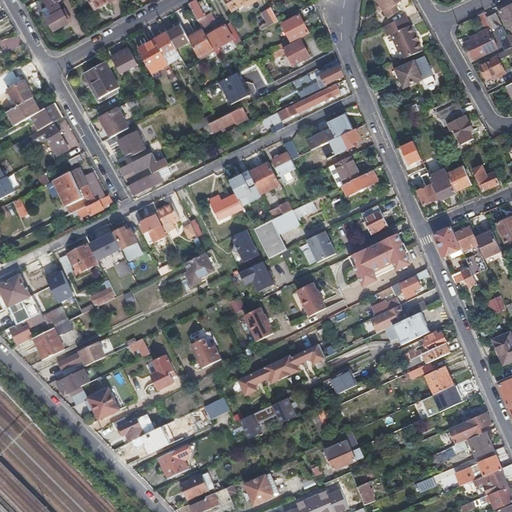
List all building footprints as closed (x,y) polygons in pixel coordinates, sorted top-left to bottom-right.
[(44,0),(48,7),(53,16),(48,19),(55,31),(72,21),(66,10),(63,11),(58,1),(60,0),(44,0)] [(117,0),(89,0),(95,9),(110,0),(111,0),(113,2),(117,0)] [(195,0),(193,0),(189,3),(203,28),(204,31),(214,25),(208,13),(210,13),(202,0),(200,0),(197,2),(195,0)] [(257,0),(223,0),(232,13),(257,0)] [(376,0),(388,19),(407,7),(403,0),(376,0)] [(511,26),(511,5),(499,11),(508,28),(511,26)] [(53,16),(48,7),(43,10),(48,19),(53,16)] [(259,25),(262,31),(279,21),(271,7),(262,12),(266,21),(259,25)] [(484,11),(477,15),(485,30),(470,37),(471,41),(464,45),(471,60),(499,47),(489,28),(492,27),(487,17),(484,11)] [(492,27),(494,30),(503,26),(496,13),(487,17),(492,27)] [(292,40),(309,31),(300,15),(284,23),(292,40)] [(394,33),(405,59),(424,50),(421,43),(423,42),(414,26),(412,26),(408,17),(386,26),(390,35),(394,33)] [(242,41),(231,24),(224,27),(230,37),(235,45),(236,44),(242,41)] [(181,25),(168,32),(176,48),(189,41),(187,37),(181,25)] [(210,35),(224,27),(223,25),(208,33),(210,35)] [(498,35),(505,50),(511,47),(511,46),(511,44),(508,37),(507,34),(503,26),(494,30),(495,33),(500,31),(501,34),(498,35)] [(215,45),(230,37),(224,27),(210,35),(215,45)] [(204,31),(203,28),(187,37),(189,41),(198,57),(210,50),(214,56),(217,54),(204,31)] [(168,32),(154,39),(162,54),(167,64),(181,56),(176,48),(168,32)] [(0,49),(3,55),(21,44),(15,34),(0,43),(0,49)] [(162,54),(154,39),(138,48),(145,63),(151,73),(168,64),(167,64),(162,54)] [(285,48),(287,51),(293,63),(310,55),(301,39),(285,48)] [(136,64),(127,49),(113,57),(121,72),(136,64)] [(491,77),(492,79),(505,72),(497,58),(481,66),(487,79),(491,77)] [(420,59),(393,71),(396,79),(399,77),(404,88),(428,77),(420,59)] [(99,98),(118,87),(105,62),(85,72),(99,98)] [(0,76),(0,85),(11,79),(11,80),(24,73),(19,65),(0,76)] [(344,75),(339,65),(321,74),(325,82),(323,83),(319,84),(318,81),(306,87),(306,89),(298,93),(300,97),(344,75)] [(244,79),(253,82),(255,74),(247,72),(244,79)] [(237,73),(219,82),(230,104),(248,95),(237,73)] [(310,80),(307,73),(293,80),(297,87),(310,80)] [(12,108),(32,97),(33,96),(24,81),(8,90),(10,92),(15,102),(11,105),(10,105),(12,108)] [(295,104),(298,112),(341,92),(337,83),(295,104)] [(5,94),(11,105),(15,102),(10,92),(5,94)] [(473,129),(456,96),(424,110),(426,116),(434,113),(442,127),(447,124),(456,140),(459,139),(461,144),(473,138),(470,132),(473,129)] [(12,108),(8,110),(15,124),(30,116),(40,111),(32,97),(12,108)] [(135,98),(133,99),(126,102),(129,107),(137,103),(135,98)] [(54,121),(64,116),(56,102),(40,111),(30,116),(38,130),(42,128),(42,127),(54,121)] [(277,122),(298,112),(295,104),(273,115),(277,122)] [(248,118),(243,106),(215,120),(210,123),(215,130),(216,132),(222,129),(226,127),(236,122),(237,123),(248,118)] [(108,133),(111,138),(128,129),(122,118),(124,117),(117,107),(99,117),(105,128),(108,126),(111,131),(108,133)] [(196,123),(199,128),(205,125),(210,123),(215,120),(212,114),(196,123)] [(309,139),(314,149),(340,136),(353,129),(345,114),(328,122),(329,125),(331,128),(326,130),(309,139)] [(266,118),(260,122),(264,129),(277,122),(273,115),(266,118)] [(42,127),(42,128),(33,134),(37,141),(46,136),(57,153),(68,147),(54,121),(42,127)] [(210,123),(205,125),(210,133),(215,130),(210,123)] [(274,126),(277,131),(283,127),(281,123),(274,126)] [(13,144),(18,141),(10,127),(5,130),(13,144)] [(361,138),(355,128),(353,129),(340,136),(341,141),(338,143),(342,150),(345,149),(354,145),(353,142),(361,138)] [(127,155),(144,145),(136,131),(119,140),(127,155)] [(19,141),(22,147),(31,142),(28,136),(19,141)] [(420,161),(422,159),(413,140),(401,146),(410,164),(414,163),(415,166),(421,164),(420,161)] [(0,166),(24,153),(20,146),(18,141),(13,144),(0,150),(0,166)] [(292,141),(284,145),(288,153),(291,157),(298,154),(292,141)] [(80,153),(69,159),(72,164),(82,159),(80,153)] [(152,153),(122,168),(125,176),(135,171),(137,173),(153,165),(151,161),(155,159),(152,153)] [(285,175),(296,169),(292,160),(291,157),(288,153),(273,160),(283,179),(286,177),(285,175)] [(361,175),(351,155),(335,163),(339,171),(343,179),(345,183),(361,175)] [(159,172),(169,167),(165,159),(153,165),(157,173),(159,172)] [(251,172),(262,194),(280,185),(270,162),(251,172)] [(473,170),(482,191),(499,184),(495,173),(486,176),(482,166),(473,170)] [(448,175),(455,192),(472,184),(470,179),(473,177),(469,167),(465,168),(464,167),(447,174),(448,175)] [(408,174),(412,182),(422,178),(421,175),(424,174),(421,169),(408,174)] [(377,181),(371,170),(361,175),(345,183),(343,184),(349,195),(377,181)] [(55,180),(72,213),(76,211),(87,205),(96,200),(88,184),(80,188),(78,182),(71,171),(55,180)] [(262,194),(251,172),(250,171),(230,180),(237,194),(239,199),(245,196),(250,206),(265,199),(262,194)] [(336,182),(343,179),(339,171),(332,175),(336,182)] [(37,176),(43,186),(49,182),(44,172),(37,176)] [(157,173),(130,186),(135,194),(163,180),(159,172),(157,173)] [(0,208),(14,201),(43,186),(37,176),(35,173),(0,191),(0,208)] [(94,174),(78,182),(80,188),(88,184),(96,200),(107,195),(94,174)] [(441,198),(455,192),(448,175),(442,178),(441,176),(433,179),(441,198)] [(432,185),(418,191),(424,205),(438,199),(432,185)] [(103,206),(113,202),(109,194),(107,195),(96,200),(87,205),(91,212),(92,214),(104,208),(103,206)] [(219,195),(209,201),(219,221),(244,208),(239,199),(237,194),(223,201),(219,195)] [(312,200),(310,201),(312,205),(321,200),(319,196),(312,200)] [(270,210),(275,219),(292,210),(290,205),(288,201),(270,210)] [(290,205),(292,210),(298,207),(300,206),(298,202),(290,205)] [(172,203),(157,210),(158,213),(163,224),(167,232),(174,228),(172,224),(180,220),(172,203)] [(87,205),(76,211),(80,218),(91,212),(87,205)] [(292,210),(275,219),(279,228),(302,217),(300,212),(298,207),(292,210)] [(137,211),(131,214),(137,226),(140,224),(145,233),(158,226),(163,224),(158,213),(142,221),(137,211)] [(387,225),(380,211),(365,219),(372,233),(387,225)] [(196,235),(197,236),(202,234),(194,217),(188,220),(190,223),(196,235)] [(511,217),(496,223),(505,244),(511,240),(511,217)] [(271,221),(275,230),(279,228),(275,219),(271,221)] [(254,229),(269,258),(285,250),(275,230),(271,221),(254,229)] [(190,223),(182,227),(188,238),(196,235),(190,223)] [(165,240),(170,237),(169,235),(167,232),(163,224),(158,226),(165,240)] [(131,235),(127,227),(116,232),(124,247),(138,240),(134,233),(131,235)] [(434,235),(443,257),(462,249),(455,234),(451,227),(434,235)] [(455,234),(462,249),(462,250),(464,254),(478,247),(470,227),(455,234)] [(231,236),(243,261),(257,254),(246,229),(231,236)] [(326,230),(307,240),(318,262),(337,253),(326,230)] [(493,231),(476,238),(485,258),(501,251),(493,231)] [(121,248),(114,233),(92,243),(100,259),(121,248)] [(350,256),(364,288),(378,280),(376,277),(395,268),(396,272),(411,264),(401,244),(403,243),(397,233),(350,256)] [(80,273),(96,265),(91,255),(95,254),(90,244),(62,258),(70,274),(78,270),(80,273)] [(214,270),(205,253),(186,263),(195,280),(214,270)] [(91,255),(96,265),(99,263),(95,254),(91,255)] [(121,276),(132,270),(126,259),(115,265),(121,276)] [(254,266),(242,272),(247,283),(255,279),(261,290),(275,283),(264,261),(254,266)] [(159,269),(162,276),(174,270),(170,264),(159,269)] [(429,275),(426,267),(414,274),(418,281),(429,275)] [(452,276),(455,283),(466,278),(470,287),(477,284),(470,268),(452,276)] [(418,281),(414,274),(377,292),(379,296),(392,289),(394,293),(402,289),(405,295),(414,291),(411,285),(418,282),(418,281)] [(19,325),(42,313),(34,296),(32,296),(21,275),(0,285),(0,295),(7,309),(10,307),(19,325)] [(97,303),(116,293),(109,278),(107,279),(109,286),(93,294),(97,303)] [(313,282),(296,290),(309,316),(325,308),(322,301),(323,300),(317,289),(316,289),(313,282)] [(128,304),(136,302),(133,292),(126,294),(128,304)] [(500,297),(486,302),(491,314),(504,308),(500,297)] [(84,314),(77,299),(45,316),(47,320),(52,330),(55,329),(84,314)] [(388,311),(400,304),(397,299),(385,305),(385,307),(388,311)] [(424,301),(410,308),(414,315),(421,312),(427,309),(424,301)] [(403,312),(400,304),(388,311),(382,314),(372,318),(375,326),(390,318),(403,312)] [(243,317),(256,342),(272,334),(269,327),(270,327),(264,315),(263,316),(260,309),(243,317)] [(403,312),(390,318),(394,325),(407,319),(403,312)] [(403,344),(430,331),(421,312),(414,315),(407,319),(394,325),(403,344)] [(19,325),(13,328),(17,337),(22,346),(31,341),(28,335),(33,333),(30,328),(47,320),(45,316),(43,313),(42,313),(19,325)] [(71,322),(55,330),(59,337),(74,329),(71,322)] [(488,328),(490,333),(497,330),(495,325),(488,328)] [(13,328),(8,330),(12,339),(17,337),(13,328)] [(55,330),(55,329),(52,330),(35,339),(45,359),(65,349),(59,337),(55,330)] [(511,336),(509,331),(493,338),(503,364),(511,360),(511,336)] [(446,343),(447,342),(443,333),(438,335),(436,332),(417,341),(421,349),(423,353),(446,343)] [(143,338),(136,342),(144,356),(151,353),(143,338)] [(190,345),(202,369),(220,360),(213,346),(208,349),(203,339),(190,345)] [(80,351),(81,352),(60,362),(63,370),(84,359),(87,366),(99,360),(105,357),(107,356),(99,342),(91,346),(80,351)] [(430,362),(450,353),(446,343),(423,353),(428,363),(430,362)] [(313,364),(326,358),(318,345),(291,358),(290,356),(238,380),(246,397),(259,391),(256,386),(270,379),(272,384),(300,371),(297,366),(311,359),(313,364)] [(410,354),(412,359),(423,353),(421,349),(410,354)] [(150,376),(158,391),(173,383),(168,373),(173,371),(165,355),(152,361),(157,372),(150,376)] [(430,362),(428,363),(409,372),(411,378),(426,371),(433,368),(430,362)] [(435,393),(454,385),(445,365),(427,373),(435,393)] [(91,382),(85,370),(58,383),(65,396),(69,394),(83,387),(82,386),(91,382)] [(333,380),(339,393),(358,384),(352,371),(333,380)] [(511,378),(498,385),(507,404),(511,401),(511,378)] [(462,402),(454,385),(435,393),(442,410),(462,402)] [(83,387),(69,394),(77,405),(85,401),(88,400),(88,398),(83,387)] [(100,420),(119,410),(114,399),(112,400),(107,389),(88,398),(88,400),(85,401),(89,408),(93,406),(100,420)] [(226,398),(206,407),(212,420),(232,411),(226,398)] [(287,398),(239,421),(248,440),(262,434),(257,424),(275,415),(280,425),(296,417),(287,398)] [(418,405),(418,412),(432,412),(432,404),(418,405)] [(490,423),(485,413),(449,428),(456,444),(463,441),(481,433),(479,428),(490,423)] [(125,435),(129,443),(148,434),(153,431),(146,415),(129,423),(126,417),(112,424),(115,430),(117,429),(121,437),(125,435)] [(326,435),(317,415),(316,416),(310,418),(320,439),(326,435)] [(491,444),(486,431),(481,433),(463,441),(464,444),(469,442),(474,451),(491,444)] [(358,449),(351,432),(344,435),(351,452),(357,449),(358,449)] [(143,466),(157,460),(170,453),(167,446),(153,453),(146,439),(130,447),(139,464),(141,463),(143,466)] [(463,441),(456,444),(452,446),(455,453),(466,448),(464,444),(463,441)] [(325,450),(330,461),(345,454),(341,443),(325,450)] [(491,444),(474,451),(477,458),(491,452),(494,450),(491,444)] [(190,453),(187,446),(170,453),(157,460),(163,472),(183,463),(187,461),(190,453)] [(361,457),(358,449),(357,449),(351,452),(345,454),(330,461),(332,467),(333,469),(361,457)] [(494,458),(491,452),(477,458),(484,475),(501,468),(496,457),(494,458)] [(330,461),(311,469),(313,475),(332,467),(330,461)] [(183,463),(163,472),(166,479),(186,470),(183,463)] [(511,475),(511,463),(501,468),(484,475),(475,479),(477,485),(483,482),(485,486),(476,489),(480,498),(486,495),(490,494),(507,487),(504,479),(511,475)] [(462,484),(475,479),(469,465),(457,471),(462,484)] [(210,490),(212,489),(205,473),(178,486),(185,501),(210,490)] [(255,505),(281,494),(272,475),(247,486),(255,505)] [(420,493),(438,486),(434,477),(417,483),(420,493)] [(324,494),(344,487),(341,478),(321,485),(324,494)] [(366,483),(362,485),(370,503),(374,501),(366,483)] [(217,493),(225,489),(223,484),(212,489),(210,490),(212,495),(214,494),(217,493)] [(373,511),(370,503),(362,485),(350,490),(358,507),(359,511),(373,511)] [(511,501),(511,498),(507,487),(490,494),(496,508),(511,501)] [(222,504),(231,500),(225,489),(217,493),(222,504)] [(212,495),(204,499),(204,500),(190,507),(192,511),(204,511),(219,506),(214,494),(212,495)] [(482,504),(480,498),(462,505),(464,511),(482,504)]
